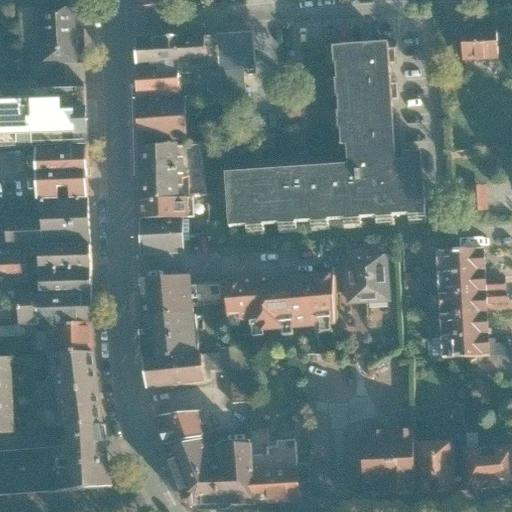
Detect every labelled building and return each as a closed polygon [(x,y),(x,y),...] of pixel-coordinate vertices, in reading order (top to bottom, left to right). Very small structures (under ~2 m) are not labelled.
[(173,0),(135,0),(136,12),(174,10),(173,0)] [(20,47),(20,49),(29,49),(31,84),(31,89),(66,88),(65,65),(86,65),(85,42),(83,18),(83,2),(19,9),(20,47)] [(497,29),(461,31),(463,62),(499,59),(497,29)] [(203,66),(195,66),(196,95),(246,94),(245,73),(254,72),(252,31),(202,32),(203,66)] [(135,34),(136,67),(179,66),(195,66),(203,66),(202,32),(135,34)] [(349,166),(226,175),(229,223),(230,223),(230,229),(230,227),(246,227),(247,236),(264,235),(263,226),(279,225),(279,233),(296,232),(296,224),(311,223),(312,231),(329,230),(329,221),(343,221),(344,229),(361,227),(361,219),(377,218),(377,226),(394,226),(394,216),(409,215),(410,224),(426,223),(421,153),(404,154),(404,161),(396,161),(387,44),(324,48),(326,65),(335,64),(336,80),(327,80),(328,98),(337,97),(338,113),(329,114),(331,129),(339,129),(340,145),(339,146),(339,148),(347,147),(349,166)] [(136,67),(137,95),(179,94),(179,66),(136,67)] [(31,89),(0,89),(0,147),(85,144),(85,132),(84,99),(84,87),(66,88),(31,89)] [(179,94),(137,95),(137,138),(184,137),(184,94),(179,94)] [(35,192),(35,202),(40,202),(58,201),(57,190),(69,189),(69,200),(88,199),(88,198),(88,146),(35,148),(35,159),(35,169),(35,183),(35,192)] [(138,149),(140,203),(179,199),(178,174),(178,146),(138,149)] [(488,186),(469,186),(469,210),(488,210),(488,186)] [(140,203),(141,220),(182,218),(188,218),(187,198),(179,199),(140,203)] [(41,218),(41,243),(44,243),(91,242),(88,199),(69,200),(58,201),(40,202),(41,218)] [(141,220),(141,256),(184,253),(182,218),(141,220)] [(39,249),(40,273),(91,271),(92,271),(91,247),(39,249)] [(486,248),(451,250),(452,273),(487,271),(486,248)] [(0,251),(0,283),(27,283),(26,262),(26,251),(0,251)] [(386,255),(348,258),(351,304),(372,302),(372,297),(387,297),(388,301),(389,301),(386,255)] [(40,273),(41,298),(90,297),(93,297),(93,296),(92,271),(91,271),(40,273)] [(487,271),(452,273),(453,294),(507,291),(506,280),(487,281),(487,271)] [(421,273),(405,274),(406,287),(422,286),(421,273)] [(228,313),(228,323),(230,323),(230,317),(239,317),(240,323),(250,321),(251,328),(252,328),(252,324),(262,323),(263,327),(268,331),(277,330),(282,326),(282,324),(293,323),(293,329),(320,326),(320,320),(333,319),(334,323),(331,323),(331,324),(336,324),(335,277),(303,280),(303,276),(301,276),(271,279),(227,284),(228,313)] [(144,296),(142,296),(144,319),(187,316),(194,315),(194,308),(192,285),(192,277),(142,280),(144,296)] [(225,282),(192,285),(194,308),(227,305),(225,282)] [(507,291),(453,294),(454,317),(488,315),(488,303),(507,303),(507,291)] [(19,295),(20,326),(39,325),(39,320),(53,320),(58,317),(58,325),(94,324),(93,297),(90,297),(41,298),(34,294),(19,295)] [(0,304),(0,352),(7,352),(7,338),(21,337),(21,327),(8,327),(6,304),(0,304)] [(488,315),(454,317),(455,336),(489,335),(488,315)] [(145,331),(144,330),(147,360),(192,357),(187,316),(144,319),(143,319),(145,331)] [(421,317),(409,317),(409,327),(421,327),(421,317)] [(47,325),(49,356),(54,356),(95,354),(94,324),(58,325),(47,325)] [(489,335),(455,336),(456,357),(511,355),(511,342),(496,343),(496,338),(489,338),(489,335)] [(424,339),(409,339),(410,351),(424,350),(424,339)] [(95,354),(54,356),(55,359),(56,359),(58,375),(56,375),(60,415),(62,414),(63,428),(64,428),(66,428),(67,428),(105,426),(95,354)] [(147,360),(144,360),(149,390),(151,390),(207,383),(203,356),(200,356),(199,357),(192,357),(147,360)] [(0,358),(0,435),(21,434),(17,358),(0,358)] [(253,401),(253,367),(232,367),(232,401),(253,401)] [(203,413),(155,419),(165,446),(203,439),(198,428),(207,424),(203,413)] [(39,455),(0,458),(0,495),(42,493),(113,487),(113,482),(109,455),(105,426),(67,428),(69,447),(70,453),(39,455)] [(416,490),(443,490),(469,489),(468,447),(467,426),(448,427),(449,439),(415,440),(416,490)] [(416,490),(415,440),(414,427),(393,428),(364,428),(364,491),(416,490)] [(267,429),(250,430),(251,432),(251,444),(256,504),(300,501),(298,484),(297,464),(296,452),(295,440),(294,440),(276,441),(277,448),(268,448),(267,429)] [(204,439),(167,451),(179,485),(184,498),(194,505),(199,505),(256,504),(251,444),(223,445),(223,446),(206,446),(204,439)] [(511,445),(468,447),(469,489),(511,488),(511,445)] [(308,463),(297,464),(298,484),(309,482),(308,463)]
